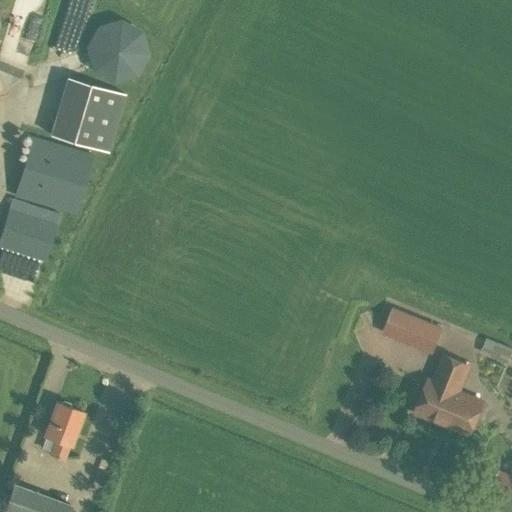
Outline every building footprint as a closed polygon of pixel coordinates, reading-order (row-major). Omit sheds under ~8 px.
[(114,82),(137,75),(149,54),(143,30),(121,18),(97,24),(85,46),(92,70),(114,82)] [(55,131),(117,148),(134,88),(71,72),(55,131)] [(76,214),(93,153),(33,136),(14,195),(76,214)] [(59,214),(27,204),(28,202),(12,197),(0,233),(0,245),(45,260),(59,214)] [(442,325),(391,304),(380,331),(431,352),(442,325)] [(480,351),(494,356),(499,343),(486,337),(480,351)] [(459,390),(469,364),(444,353),(433,379),(429,377),(415,411),(470,433),(483,400),(459,390)] [(71,444),(83,411),(56,401),(44,434),(54,438),(49,454),(65,460),(70,444),(71,444)] [(491,489),(511,497),(511,475),(499,470),(491,489)] [(68,511),(72,503),(13,482),(1,511),(68,511)]
